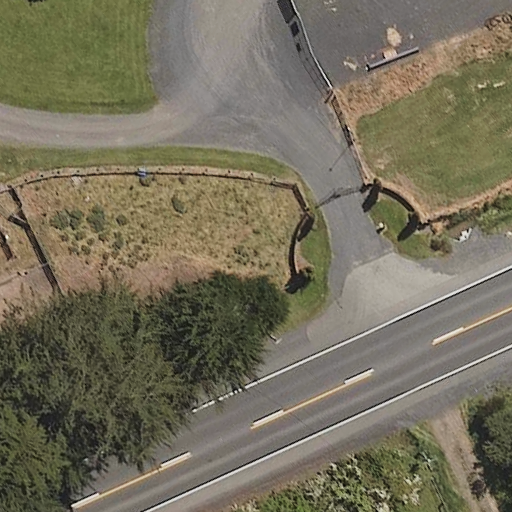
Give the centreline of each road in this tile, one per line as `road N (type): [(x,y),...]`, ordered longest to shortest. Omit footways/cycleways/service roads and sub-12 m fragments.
road 1 (trunk): [(53,511),(511,305)]
road 2 (track): [(442,336),(511,494)]
